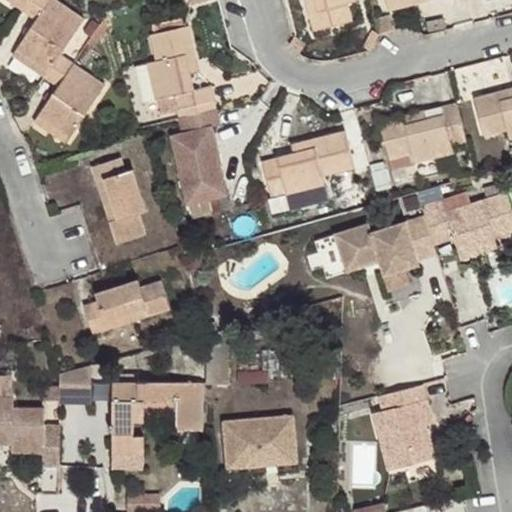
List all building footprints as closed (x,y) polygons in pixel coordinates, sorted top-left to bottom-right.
[(27,4),(20,0),(6,0),(23,10),(27,4)] [(56,0),(29,0),(27,4),(23,10),(37,19),(16,50),(47,71),(59,53),(84,18),(56,0)] [(316,0),(317,2),(307,5),(314,31),(352,21),(347,3),(356,1),(355,0),(316,0)] [(385,0),(388,11),(422,2),(421,0),(385,0)] [(174,95),(177,109),(214,100),(211,86),(194,90),(190,74),(187,60),(196,59),(188,26),(150,35),(157,61),(147,63),(156,100),(174,95)] [(47,71),(16,50),(12,55),(43,77),(47,71)] [(73,62),(59,53),(47,71),(43,77),(57,86),(37,115),(69,137),(105,84),(73,62)] [(199,72),(196,59),(187,60),(190,74),(199,72)] [(511,97),(511,98),(509,89),(474,98),(484,136),(506,130),(508,139),(511,138),(511,97)] [(177,109),(179,118),(216,109),(214,100),(177,109)] [(414,153),(415,161),(453,152),(451,144),(465,141),(456,103),(380,122),(390,159),(414,153)] [(220,124),(216,109),(179,118),(183,133),(172,136),(188,204),(228,195),(220,163),(215,164),(206,128),(213,126),(220,124)] [(69,137),(37,115),(33,121),(65,143),(69,137)] [(206,128),(215,164),(220,163),(221,163),(213,126),(206,128)] [(304,150),(293,153),(261,161),(271,197),(325,184),(323,175),(355,167),(345,130),(302,141),(304,150)] [(290,144),(293,153),(304,150),(302,141),(290,144)] [(453,152),(415,161),(419,178),(457,168),(453,152)] [(91,166),(96,181),(103,178),(117,219),(109,221),(116,244),(145,234),(138,213),(146,210),(132,169),(125,171),(120,156),(91,166)] [(103,178),(96,181),(109,221),(117,219),(103,178)] [(443,200),(423,206),(426,215),(435,245),(455,238),(459,252),(492,242),(491,238),(511,231),(511,210),(507,194),(447,212),(443,200)] [(333,232),(342,259),(361,254),(373,262),(381,260),(386,274),(420,264),(417,251),(435,246),(435,245),(426,215),(373,230),(370,220),(333,232)] [(492,242),(459,252),(461,259),(495,248),(492,242)] [(361,254),(342,259),(344,268),(373,262),(361,254)] [(93,335),(108,330),(105,321),(146,308),(148,316),(170,309),(161,279),(141,286),(138,278),(95,292),(98,300),(83,305),(93,335)] [(105,321),(108,330),(148,316),(146,308),(105,321)] [(203,383),(225,384),(226,328),(207,333),(203,334),(203,383)] [(83,367),(60,373),(60,404),(91,404),(91,365),(83,367)] [(203,383),(113,382),(112,457),(144,457),(144,437),(133,436),(134,420),(144,421),(144,400),(165,401),(165,397),(177,397),(176,408),(175,430),(202,431),(203,383)] [(417,382),(374,393),(378,407),(368,410),(383,468),(429,455),(421,422),(414,398),(421,397),(417,382)] [(11,394),(0,394),(0,436),(11,437),(10,444),(10,452),(42,453),(42,467),(59,468),(60,424),(43,424),(44,410),(11,409),(11,394)] [(144,408),(176,408),(177,397),(165,397),(165,401),(144,400),(144,408)] [(421,397),(414,398),(421,422),(427,421),(421,397)] [(292,415),(223,422),(227,469),(259,466),(259,459),(296,455),(292,415)] [(296,455),(259,459),(259,466),(297,462),(296,455)] [(144,468),(144,457),(112,457),(112,467),(144,468)] [(348,507),(348,511),(379,511),(380,511),(377,500),(348,507)]
